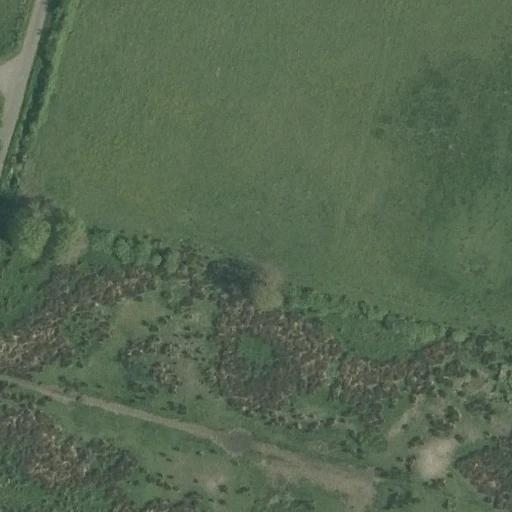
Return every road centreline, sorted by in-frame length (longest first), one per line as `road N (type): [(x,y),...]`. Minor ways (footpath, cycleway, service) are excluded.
road 1 (track): [(0,198),(511,339)]
road 2 (unclassified): [(0,150),(41,0)]
